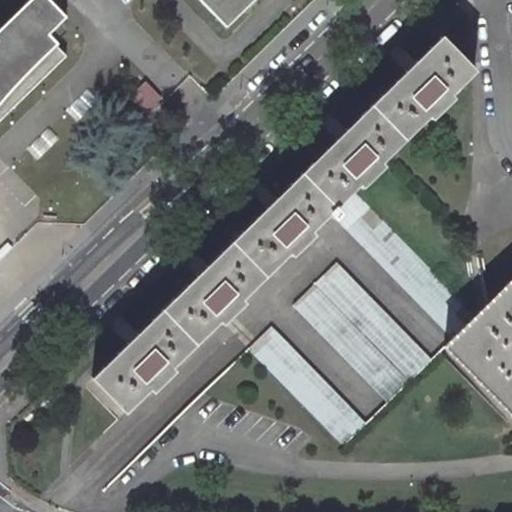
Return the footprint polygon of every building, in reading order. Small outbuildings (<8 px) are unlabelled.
[(193,0),(218,26),(245,0),(193,0)] [(0,125),(70,56),(31,17),(23,25),(13,35),(0,22),(0,125)] [(472,71),(439,37),(92,381),(125,414),(151,389),(172,369),(218,322),(241,300),(287,254),(310,231),(327,215),(353,189),(357,185),(379,163),(427,116),(448,95),(472,71)] [(452,99),(448,95),(427,116),(431,120),(452,99)] [(383,167),(379,163),(357,185),(361,189),(383,167)] [(474,315),(353,189),(327,215),(448,340),(474,315)] [(314,235),(310,231),(287,254),(291,258),(314,235)] [(336,261),(293,304),(388,401),(431,358),(336,261)] [(474,315),(448,340),(443,345),(511,416),(511,277),(486,303),(476,312),(474,315)] [(244,303),(241,300),(218,322),(221,325),(244,303)] [(270,327),(247,349),(342,446),(365,424),(270,327)] [(172,369),(151,389),(154,391),(174,371),(172,369)]
